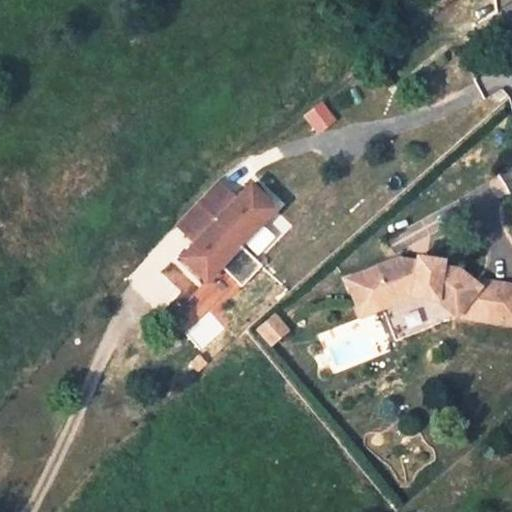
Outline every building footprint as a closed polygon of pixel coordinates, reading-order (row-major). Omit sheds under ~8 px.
[(336,120),(324,102),(304,116),(317,133),(336,120)] [(218,185),(180,224),(192,235),(198,235),(202,232),(206,236),(185,257),(210,280),(278,209),(254,186),(234,207),(229,203),(233,199),(233,193),(222,182),(218,185)] [(405,293),(416,295),(416,301),(441,304),(461,320),(511,328),(511,297),(484,292),(462,274),(445,271),(447,265),(421,260),(420,266),(403,262),(352,279),(360,307),(405,293)] [(360,307),(363,316),(416,301),(416,295),(405,293),(360,307)] [(270,342),(287,328),(274,313),(257,327),(270,342)]
